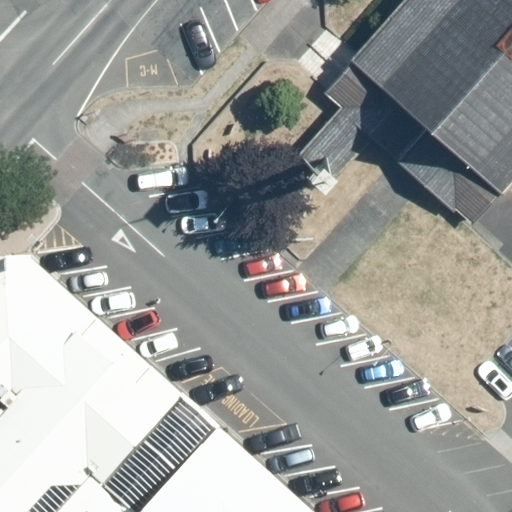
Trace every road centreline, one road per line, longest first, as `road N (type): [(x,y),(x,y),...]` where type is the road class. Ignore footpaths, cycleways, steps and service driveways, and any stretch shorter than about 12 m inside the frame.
road 1 (residential): [(3,115),(444,511)]
road 2 (secondary): [(3,115),(110,0)]
